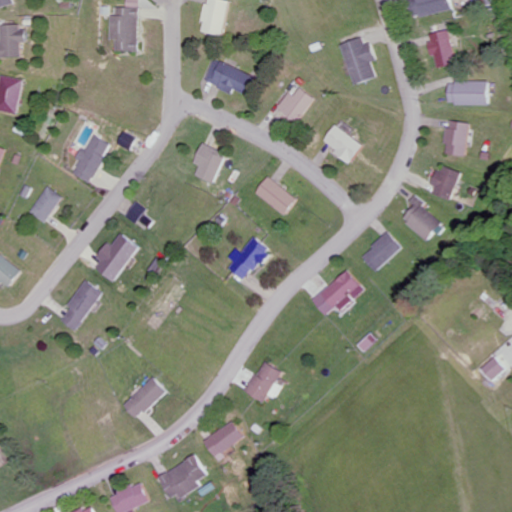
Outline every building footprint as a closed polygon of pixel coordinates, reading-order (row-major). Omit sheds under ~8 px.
[(0,0),(2,9),(17,6),(15,0),(0,0)] [(117,52),(141,53),(141,0),(127,0),(128,9),(113,9),(113,40),(117,40),(117,52)] [(233,1),(224,0),(209,0),(204,34),(227,37),(233,1)] [(456,11),(453,0),(415,0),(420,19),(456,11)] [(2,27),(3,59),(24,58),(24,43),(29,43),(29,27),(2,27)] [(430,36),(436,58),(438,57),(441,69),(460,65),(452,31),(430,36)] [(374,44),(369,46),(366,38),(344,46),(359,86),(381,78),(375,63),(380,62),(374,44)] [(251,96),(259,77),(218,60),(208,83),(235,94),(237,91),(251,96)] [(27,81),(5,76),(0,98),(0,110),(19,115),(27,81)] [(493,83),(452,83),(452,105),(492,106),(493,83)] [(293,93),(281,109),(300,124),(319,100),(305,89),(298,97),(293,93)] [(474,125),(452,121),(448,145),(451,146),(449,155),(468,158),(474,125)] [(353,165),(367,146),(340,126),(328,142),(340,150),(338,154),(353,165)] [(133,151),(139,138),(126,132),(120,146),(133,151)] [(115,147),(97,136),(88,151),(84,149),(77,160),(82,163),(75,174),(92,184),(115,147)] [(216,185),(230,154),(205,144),(197,164),(203,167),(198,177),(216,185)] [(464,174),(444,166),(433,194),(454,202),(464,174)] [(289,216),(301,200),(272,178),(259,194),(289,216)] [(32,213),(48,224),(66,199),(51,188),(32,213)] [(403,220),(431,242),(447,223),(419,200),(403,220)] [(129,218),(141,225),(150,209),(138,202),(129,218)] [(365,258),(379,273),(405,249),(391,234),(365,258)] [(120,283),(144,248),(125,235),(116,247),(111,244),(101,259),(105,262),(99,270),(120,283)] [(258,239),(232,269),(249,283),(275,253),(258,239)] [(0,280),(11,289),(24,272),(0,252),(0,280)] [(345,314),(368,292),(350,272),(316,302),(330,317),(340,308),(345,314)] [(66,323),(81,333),(108,294),(90,281),(72,307),(75,310),(66,323)] [(496,382),(510,371),(499,358),(486,370),(496,382)] [(251,393),(269,402),(272,395),(279,398),(285,385),(281,383),(287,371),(267,361),(251,393)] [(129,405),(142,419),(172,392),(159,378),(129,405)] [(250,441),(239,422),(209,440),(220,459),(250,441)] [(176,498),(183,494),(186,499),(206,486),(203,481),(212,475),(200,455),(163,477),(176,498)] [(122,511),(130,511),(155,503),(147,483),(116,495),(122,511)]
